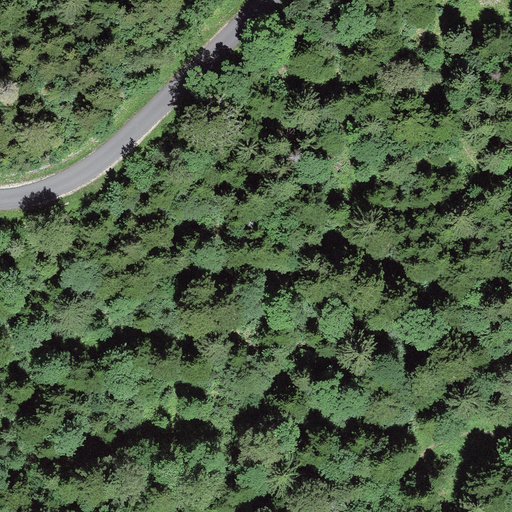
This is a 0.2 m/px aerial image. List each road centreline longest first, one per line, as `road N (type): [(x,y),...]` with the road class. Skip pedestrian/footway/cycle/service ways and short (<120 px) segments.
road 1 (unclassified): [(268,0),(103,159),(47,190),(0,200)]
road 2 (track): [(406,511),(415,463),(434,444),(459,435),(511,437)]
